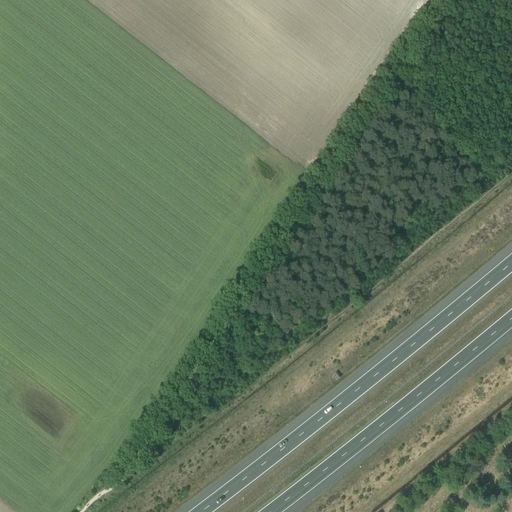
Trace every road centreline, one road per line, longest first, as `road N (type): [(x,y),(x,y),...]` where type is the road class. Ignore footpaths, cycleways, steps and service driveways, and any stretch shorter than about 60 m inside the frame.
road 1 (motorway): [(511,261),(200,511)]
road 2 (motorway): [(269,511),(511,317)]
road 3 (track): [(511,59),(485,76),(453,130),(418,123),(383,93)]
